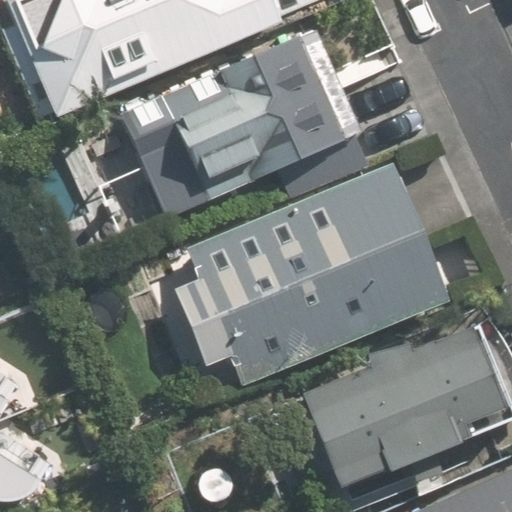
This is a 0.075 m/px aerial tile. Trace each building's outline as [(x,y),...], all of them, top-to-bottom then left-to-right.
[(5,0),(53,116),(334,0),(5,0)] [(316,29),(121,113),(147,174),(184,158),(198,189),(245,169),(251,183),(362,135),(316,29)] [(188,251),(199,279),(172,290),(202,366),(229,355),(240,382),(443,300),(391,169),(188,251)] [(511,395),(485,325),(411,354),(406,340),(358,358),(364,372),(297,397),(333,490),(511,421),(511,395)] [(0,415),(20,370),(0,356),(0,415)] [(55,452),(8,423),(0,433),(0,498),(32,503),(55,452)] [(511,511),(511,465),(411,511),(511,511)]
